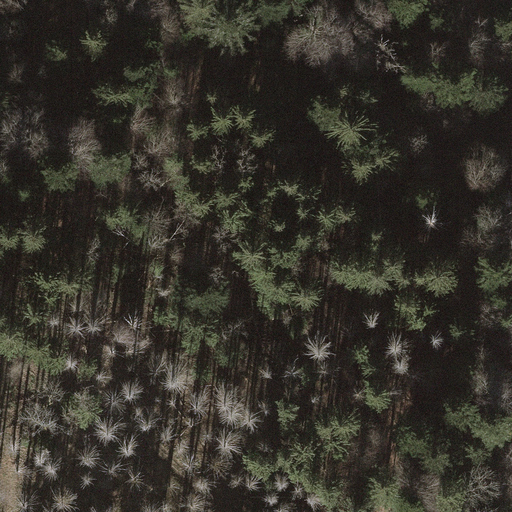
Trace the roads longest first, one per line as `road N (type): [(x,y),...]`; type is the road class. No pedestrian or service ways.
road 1 (track): [(511,385),(472,302),(340,276),(311,297),(346,394),(349,438),(328,511)]
road 2 (track): [(219,511),(62,366),(31,356),(0,360)]
